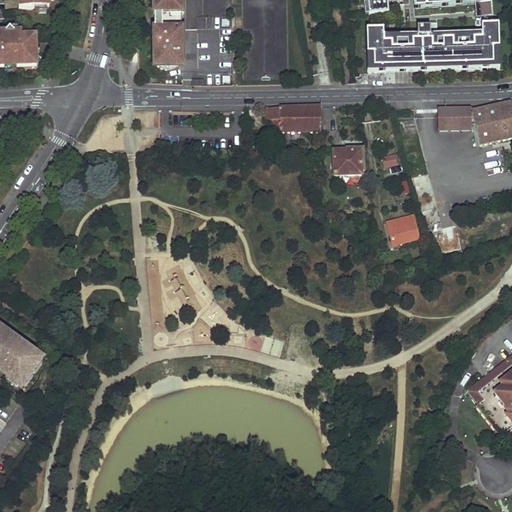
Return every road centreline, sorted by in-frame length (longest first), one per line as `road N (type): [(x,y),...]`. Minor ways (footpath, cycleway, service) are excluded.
road 1 (residential): [(83,96),(490,92)]
road 2 (tertiary): [(0,231),(62,142),(83,96)]
